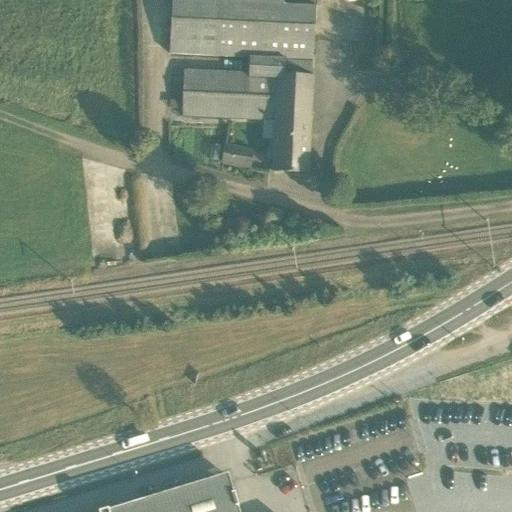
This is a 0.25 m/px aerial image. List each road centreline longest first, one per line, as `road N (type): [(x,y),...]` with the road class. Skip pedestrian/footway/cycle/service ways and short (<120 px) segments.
road 1 (primary): [(511,281),(432,331),(300,394),(0,490)]
road 2 (track): [(511,207),(349,222),(184,180),(0,117)]
road 3 (unknown): [(307,212),(329,81),(461,88),(511,76)]
road 4 (unknown): [(243,485),(407,442)]
